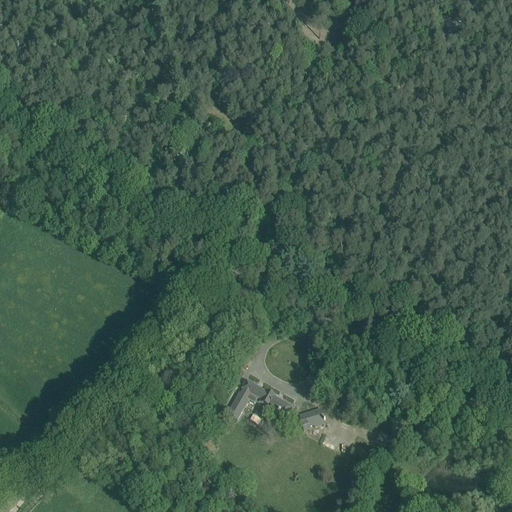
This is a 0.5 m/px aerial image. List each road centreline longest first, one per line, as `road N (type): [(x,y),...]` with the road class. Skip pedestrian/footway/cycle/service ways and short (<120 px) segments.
road 1 (unclassified): [(511,400),(212,259),(0,104)]
road 2 (track): [(414,69),(230,269)]
road 3 (unknown): [(305,335),(271,366),(290,391),(308,386),(313,363)]
